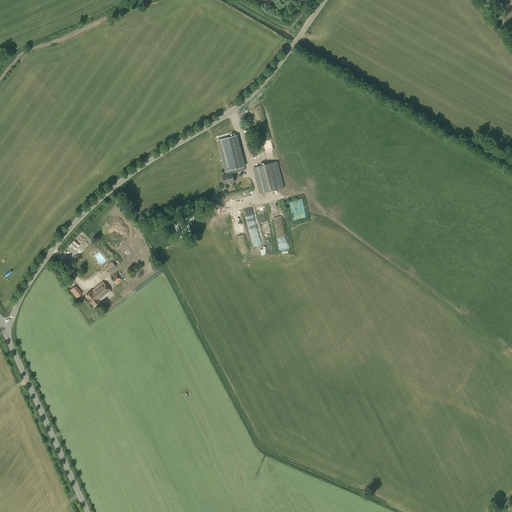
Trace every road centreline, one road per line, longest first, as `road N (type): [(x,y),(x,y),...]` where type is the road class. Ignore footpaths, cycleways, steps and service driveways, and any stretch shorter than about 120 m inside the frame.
road 1 (unclassified): [(4,331),(33,275),(83,214),(121,180),(247,99),(324,0)]
road 2 (tertiary): [(87,511),(4,331)]
